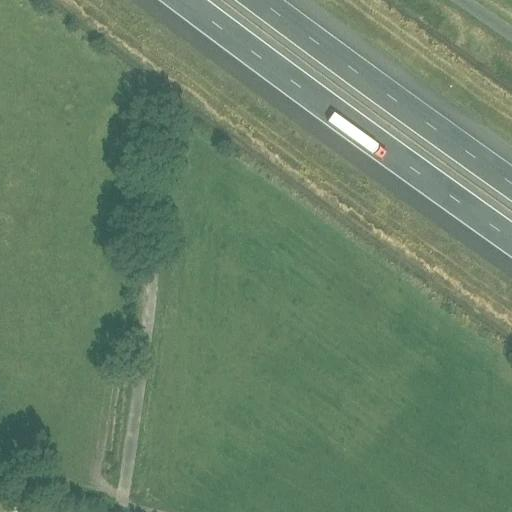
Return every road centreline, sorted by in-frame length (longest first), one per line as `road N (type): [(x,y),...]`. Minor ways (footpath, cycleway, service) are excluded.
road 1 (motorway): [(184,0),(511,241)]
road 2 (unclassified): [(170,124),(120,511)]
road 3 (motorway): [(511,184),(255,0)]
